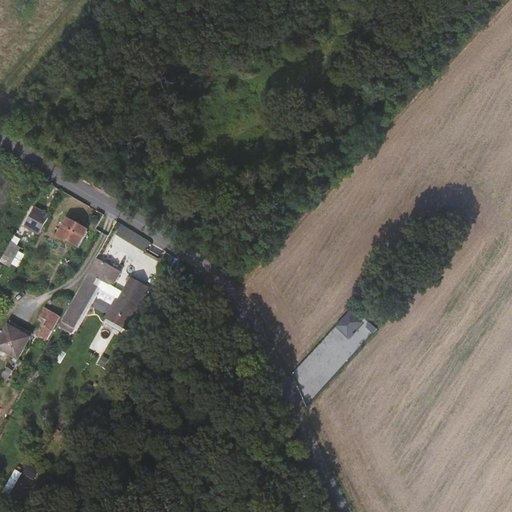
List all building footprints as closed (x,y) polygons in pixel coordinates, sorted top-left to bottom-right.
[(229,108),(239,122),(256,109),(246,95),(229,108)] [(39,216),(32,212),(22,230),(35,237),(40,226),(35,224),(39,216)] [(45,218),(39,216),(35,224),(40,226),(45,218)] [(85,246),(95,230),(75,219),(66,235),(85,246)] [(116,236),(142,246),(146,237),(120,226),(116,236)] [(21,252),(12,247),(5,260),(14,265),(21,252)] [(120,275),(99,263),(62,327),(75,334),(99,292),(121,305),(125,299),(111,291),(120,275)] [(121,305),(110,325),(126,335),(150,293),(134,283),(125,299),(121,305)] [(51,307),(45,317),(51,321),(45,330),(54,336),(66,315),(51,307)] [(12,317),(9,322),(31,335),(34,329),(12,317)] [(0,339),(21,352),(31,335),(9,322),(0,338),(0,339)] [(345,322),(331,336),(343,347),(356,332),(352,329),(354,326),(351,323),(349,326),(345,322)] [(2,492),(8,495),(21,473),(15,470),(2,492)]
